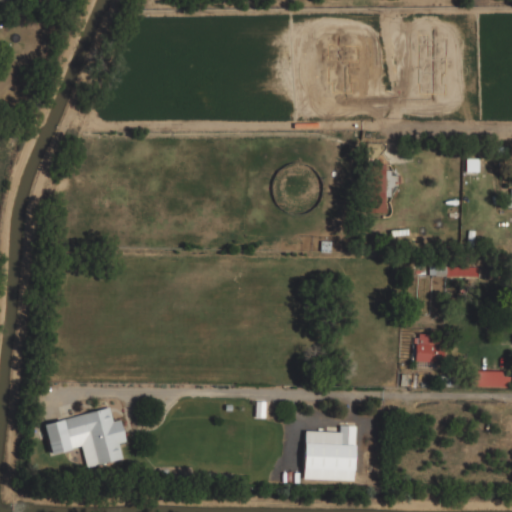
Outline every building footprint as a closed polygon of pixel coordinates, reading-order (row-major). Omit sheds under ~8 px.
[(383,144),(363,143),(363,203),(393,203),(394,169),(383,169),(383,144)] [(477,171),(477,158),(465,158),(465,171),(477,171)] [(511,187),(510,197),(503,196),(502,207),(511,207),(511,187)] [(476,276),(476,266),(427,266),(427,276),(476,276)] [(414,361),(436,361),(436,337),(414,337),(414,361)] [(508,376),(501,376),(501,370),(471,370),(470,386),(508,387),(508,376)] [(42,422),(48,453),(80,446),(85,467),(120,459),(117,445),(124,444),(119,418),(110,420),(108,408),(42,422)] [(302,479),(353,480),(354,425),(337,425),(337,431),(303,430),(302,479)]
